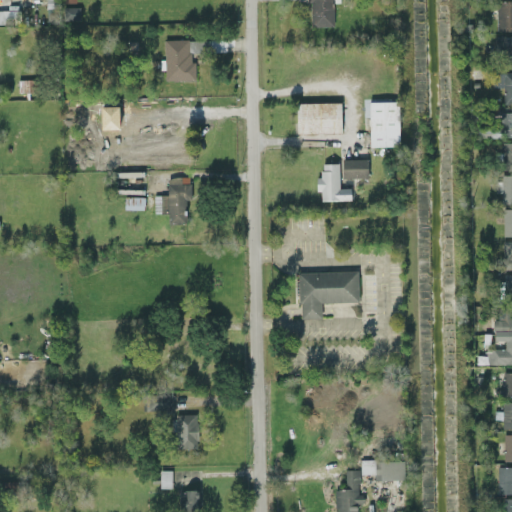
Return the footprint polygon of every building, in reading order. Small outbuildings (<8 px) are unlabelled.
[(333,26),(332,3),(339,3),(338,0),(308,0),(309,27),(333,26)] [(511,0),(495,1),(496,30),(511,30),(511,0)] [(80,7),(63,7),(63,20),(79,20),(80,7)] [(0,10),(0,23),(17,23),(16,10),(0,10)] [(511,36),(499,36),(499,58),(511,58),(511,36)] [(194,80),(194,61),(190,61),(190,52),(207,52),(207,39),(163,40),(164,81),(194,80)] [(502,102),(511,102),(511,72),(503,72),(502,102)] [(17,92),(36,93),(36,80),(18,79),(17,92)] [(368,102),(369,147),(398,146),(397,101),(368,102)] [(340,102),(295,103),(296,133),(340,132),(340,102)] [(501,137),(511,137),(511,112),(500,113),(501,137)] [(341,178),(366,178),(367,159),(341,159),(341,178)] [(320,200),(350,200),(349,188),(338,188),(338,163),(320,163),(321,177),(315,177),(315,192),(319,192),(320,200)] [(153,213),(168,213),(168,223),(185,223),(185,199),(190,199),(189,183),(179,184),(179,177),(166,178),(167,195),(152,195),(153,213)] [(502,236),(511,236),(511,208),(502,208),(502,236)] [(511,241),(501,241),(502,270),(511,269),(511,241)] [(357,271),(297,272),(299,318),(321,318),(320,303),(357,302),(357,271)] [(511,295),(511,274),(503,274),(502,295),(511,295)] [(511,312),(493,312),(494,332),(511,332),(511,312)] [(511,340),(503,340),(503,348),(485,349),(485,364),(511,364),(511,340)] [(511,395),(511,372),(501,372),(502,395),(511,395)] [(172,410),(172,392),(143,391),(143,409),(172,410)] [(511,402),(502,402),(501,429),(511,429),(511,402)] [(196,414),(173,414),(174,449),(197,448),(196,414)] [(511,434),(502,434),(502,461),(511,461),(511,434)] [(373,480),(403,479),(403,460),(359,461),(359,474),(373,474),(373,480)] [(511,466),(495,467),(496,494),(511,493),(511,466)] [(357,469),(344,470),(344,488),(334,489),(334,511),(356,511),(356,503),(362,503),(362,494),(358,494),(357,469)] [(170,488),(170,470),(159,470),(159,488),(170,488)] [(197,511),(198,490),(180,490),(179,511),(197,511)] [(511,511),(511,498),(502,498),(501,511),(511,511)]
